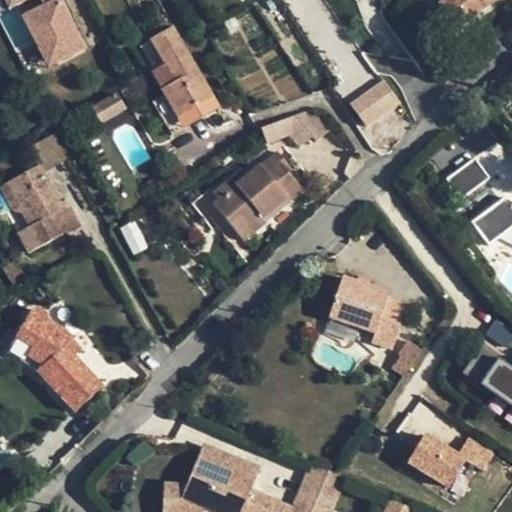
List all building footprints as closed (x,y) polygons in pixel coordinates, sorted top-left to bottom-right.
[(2,0),(9,12),(18,8),(47,68),(86,50),(61,0),(2,0)] [(492,0),(447,0),(442,5),(459,27),(492,0)] [(174,135),(184,129),(170,104),(188,94),(206,84),(173,28),(153,39),(177,80),(176,82),(166,88),(162,91),(164,95),(154,101),(174,135)] [(143,46),(166,88),(176,82),(177,80),(153,39),(143,46)] [(385,79),(349,102),(365,127),(401,105),(385,79)] [(219,108),(206,84),(188,94),(201,118),(219,108)] [(93,107),(100,121),(125,109),(117,94),(93,107)] [(184,129),(201,118),(188,94),(170,104),(184,129)] [(313,108),(262,127),(268,144),(295,142),(306,151),(317,141),(320,144),(332,132),(313,108)] [(31,146),(42,165),(45,172),(68,158),(55,133),(31,146)] [(489,133),(455,147),(466,172),(500,158),(489,133)] [(287,202),(293,207),(307,195),(288,173),(290,167),(280,156),(250,182),(234,194),(229,187),(216,198),(222,206),(216,210),(234,230),(243,223),(244,222),(258,238),(272,227),(267,220),(287,202)] [(23,202),(21,204),(32,227),(22,233),(32,252),(68,231),(70,234),(83,227),(72,205),(64,208),(45,172),(42,165),(12,181),(23,202)] [(244,175),(229,187),(234,194),(250,182),(244,175)] [(13,207),(21,204),(23,202),(12,181),(2,186),(13,207)] [(511,183),(511,182),(473,198),(483,225),(509,215),(511,218),(511,183)] [(293,210),(293,207),(287,202),(267,220),(272,227),(293,210)] [(248,247),(258,238),(244,222),(243,223),(234,230),(248,247)] [(390,295),(346,279),(331,319),(379,335),(376,345),(394,352),(410,307),(389,298),(390,295)] [(66,346),(75,337),(67,329),(51,318),(48,313),(41,308),(31,308),(7,350),(29,365),(39,370),(77,410),(103,385),(76,355),(66,346)] [(425,346),(411,336),(401,348),(403,349),(394,361),(406,371),(425,346)] [(84,348),(75,337),(66,346),(76,355),(84,348)] [(492,400),(496,395),(478,381),(499,354),(484,342),(459,375),(492,400)] [(511,367),(498,358),(481,383),(511,404),(511,367)] [(485,471),(494,451),(466,438),(460,450),(422,432),(405,465),(451,488),(464,461),(485,471)] [(158,482),(155,511),(199,510),(204,499),(233,511),(328,511),(343,477),(307,462),(287,507),(245,490),(249,480),(231,472),(236,460),(199,445),(181,486),(158,482)] [(233,511),(204,499),(199,510),(207,511),(215,511),(233,511)] [(415,511),(386,500),(380,511),(415,511)]
